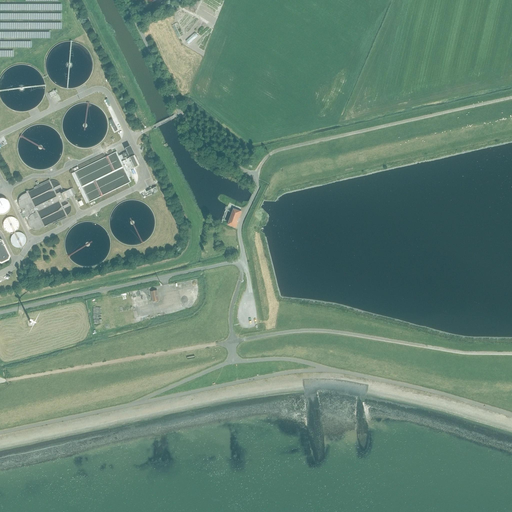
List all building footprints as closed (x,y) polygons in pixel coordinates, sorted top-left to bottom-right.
[(134,155),(130,147),(124,149),(126,152),(119,156),(129,177),(132,176),(129,170),(139,166),(134,155)] [(236,228),(241,212),(234,209),(228,225),(236,228)] [(18,226),(18,225),(18,223),(17,222),(17,221),(16,220),(15,219),(14,218),(13,218),(11,217),(9,217),(8,218),(7,218),(6,219),(4,220),(4,221),(3,223),(3,224),(3,226),(4,227),(4,228),(5,230),(6,231),(8,231),(9,232),(10,232),(12,232),(13,231),(14,231),(15,230),(16,229),(17,228),(18,226)] [(17,246),(19,246),(21,246),(22,245),(23,244),(23,243),(24,242),(24,240),(24,238),(23,236),(22,235),(22,234),(20,233),(18,233),(16,233),(14,234),(13,235),(12,237),(11,239),(11,241),(11,242),(12,243),(13,244),(13,245),(15,246),(17,246)] [(8,256),(0,239),(0,261),(1,262),(7,259),(8,256)] [(153,302),(159,301),(157,290),(151,291),(153,302)]
